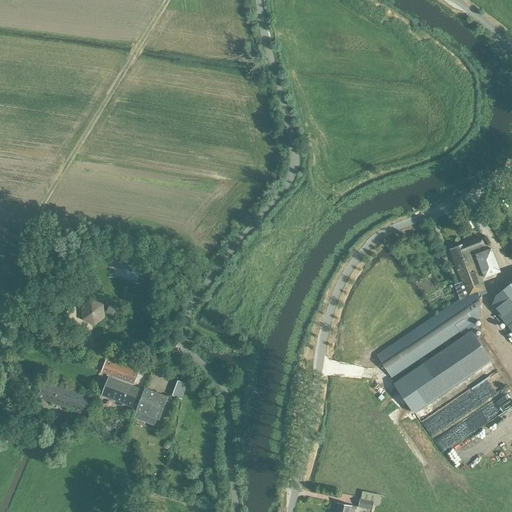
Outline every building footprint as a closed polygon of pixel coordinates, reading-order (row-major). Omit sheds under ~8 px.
[(443,344),(446,348),(473,331),(479,328),(475,321),(480,318),(480,296),(487,294),(478,269),(480,268),(484,278),(500,272),(491,248),(480,252),(478,248),(485,245),(481,237),(463,243),(463,244),(450,249),(466,294),(377,355),(392,379),(443,344)] [(511,283),(493,299),(511,325),(511,324),(511,283)] [(103,305),(91,300),(82,307),(83,320),(94,325),(104,317),(103,305)] [(108,305),(105,312),(112,314),(115,308),(108,305)] [(414,413),(492,360),(473,331),(446,348),(394,383),(414,413)] [(138,409),(145,391),(133,386),(134,384),(135,384),(140,372),(107,359),(102,372),(129,382),(128,385),(109,377),(102,395),(138,409)] [(91,400),(61,388),(45,381),(39,397),(85,415),(91,400)] [(173,396),(182,400),(188,385),(178,381),(173,396)] [(145,391),(138,409),(135,418),(155,425),(157,419),(159,420),(168,397),(146,389),(145,391)] [(8,439),(11,432),(0,428),(0,429),(0,436),(3,438),(3,437),(8,439)] [(373,502),(360,499),(359,499),(358,507),(372,509),(373,502)] [(350,511),(352,506),(337,503),(335,511),(350,511)]
